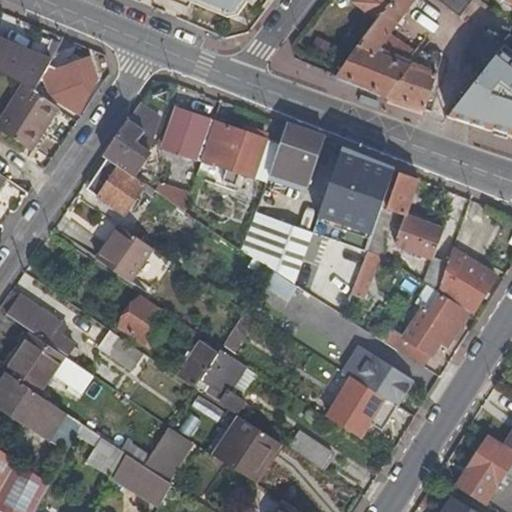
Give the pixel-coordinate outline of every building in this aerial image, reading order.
[(184,0),(233,20),(239,18),(246,0),(184,0)] [(384,0),(371,18),(352,43),(356,45),(335,74),(423,106),(438,63),(416,52),(409,60),(404,58),(403,61),(398,58),(407,46),(384,31),(406,0),(434,0),(454,16),(465,0),(384,0)] [(347,0),(371,18),(384,0),(347,0)] [(460,52),(481,68),(499,45),(478,29),(460,52)] [(0,40),(0,71),(6,75),(15,81),(28,90),(46,59),(0,40)] [(511,49),(501,42),(499,45),(481,68),(446,114),(511,135),(511,49)] [(43,66),(52,90),(56,89),(75,102),(78,97),(82,101),(98,77),(91,56),(58,67),(56,62),(43,66)] [(28,90),(15,81),(0,104),(0,129),(23,144),(40,117),(43,119),(52,105),(28,90)] [(135,100),(101,152),(106,155),(134,174),(150,151),(136,142),(143,131),(150,135),(162,118),(135,100)] [(205,119),(172,109),(160,146),(193,157),(205,119)] [(237,172),(261,180),(268,159),(273,142),(223,124),(210,163),(221,167),(217,179),(233,184),(237,172)] [(273,142),(268,159),(306,173),(301,187),(321,194),(338,147),(279,124),(273,142)] [(338,147),(321,194),(309,228),(308,232),(363,251),(366,241),(371,228),(379,203),(391,168),(338,147)] [(134,174),(106,155),(85,186),(125,213),(146,182),(134,174)] [(391,168),(379,203),(403,211),(415,178),(391,168)] [(188,187),(156,176),(153,187),(181,205),(188,187)] [(291,279),(308,232),(309,228),(252,206),(239,244),(271,266),(291,279)] [(439,226),(403,211),(393,239),(405,244),(403,249),(419,255),(421,250),(428,254),(439,226)] [(150,244),(115,222),(92,258),(127,281),(150,244)] [(371,228),(366,241),(383,252),(386,255),(388,245),(385,244),(388,235),(371,228)] [(383,252),(366,241),(363,251),(351,288),(364,292),(376,257),(380,259),(383,252)] [(468,310),(469,311),(489,280),(448,253),(445,261),(436,288),(441,292),(468,310)] [(445,261),(428,254),(420,278),(436,288),(445,261)] [(271,266),(262,280),(286,297),(296,282),(291,279),(271,266)] [(8,289),(0,301),(0,308),(52,343),(51,345),(63,353),(65,354),(71,344),(58,335),(64,326),(8,289)] [(165,310),(135,290),(116,319),(146,339),(165,310)] [(468,310),(441,292),(428,312),(442,322),(432,336),(444,344),(468,310)] [(244,352),(254,318),(239,314),(229,347),(244,352)] [(212,343),(215,339),(178,315),(172,323),(175,329),(189,338),(192,333),(196,336),(198,333),(212,343)] [(142,349),(107,326),(96,342),(131,365),(142,349)] [(51,345),(30,331),(5,368),(8,370),(39,390),(63,353),(51,345)] [(193,379),(216,345),(212,343),(198,333),(196,336),(176,367),(193,379)] [(358,342),(341,367),(352,375),(353,375),(369,350),(358,342)] [(242,357),(224,345),(200,381),(233,402),(240,391),(226,381),(242,357)] [(369,350),(353,375),(370,386),(395,403),(412,377),(369,350)] [(39,390),(8,370),(0,383),(0,408),(63,450),(78,422),(80,418),(39,390)] [(357,407),(370,386),(353,375),(352,375),(327,413),(340,421),(351,403),(357,407)] [(395,403),(370,386),(357,407),(351,403),(340,421),(371,441),(396,403),(395,403)] [(198,396),(193,408),(218,421),(224,409),(198,396)] [(264,484),(288,442),(240,414),(216,456),(264,484)] [(125,447),(80,418),(78,422),(98,435),(89,450),(115,467),(125,447)] [(298,427),(288,444),(320,465),(331,449),(298,427)] [(511,452),(485,435),(454,484),(485,504),(511,461),(511,452)] [(153,441),(142,458),(155,467),(166,450),(153,441)] [(142,458),(125,447),(115,467),(110,478),(157,505),(171,477),(155,467),(142,458)] [(0,508),(6,511),(30,511),(46,482),(0,450),(0,508)] [(213,468),(187,451),(172,474),(198,490),(213,468)] [(200,496),(176,480),(164,502),(181,511),(210,511),(211,511),(197,503),(200,496)] [(473,511),(451,497),(441,511),(473,511)] [(301,511),(283,500),(275,511),(301,511)]
